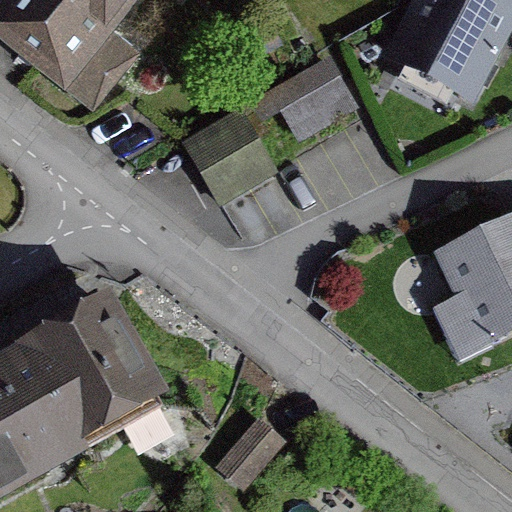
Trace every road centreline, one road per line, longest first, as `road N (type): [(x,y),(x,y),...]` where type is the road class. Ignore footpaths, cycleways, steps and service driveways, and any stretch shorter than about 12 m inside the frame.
road 1 (residential): [(476,511),(93,209)]
road 2 (residential): [(93,209),(0,128)]
